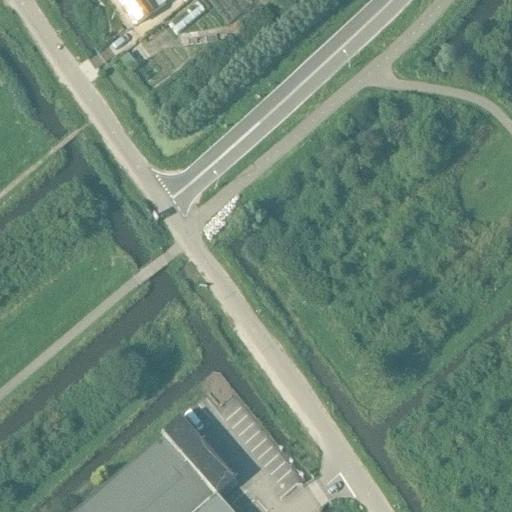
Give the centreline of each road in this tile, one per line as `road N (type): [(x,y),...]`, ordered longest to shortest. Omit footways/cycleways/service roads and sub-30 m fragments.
road 1 (unclassified): [(377,511),(164,205)]
road 2 (unclassified): [(393,0),(164,205)]
road 3 (unclassified): [(164,205),(22,0)]
